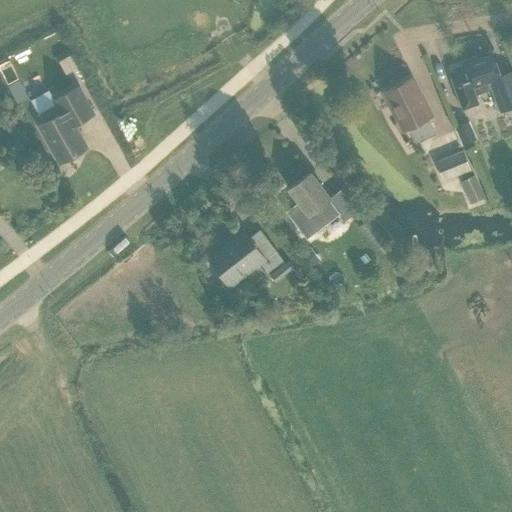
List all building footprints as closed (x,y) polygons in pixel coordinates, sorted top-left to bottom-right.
[(511,72),(501,76),(492,54),(463,64),(466,72),(451,78),(462,108),(478,103),(472,87),(481,84),(485,96),(497,91),(504,110),(511,106),(511,72)] [(65,75),(78,69),(72,55),(59,61),(65,75)] [(0,70),(7,84),(19,77),(9,60),(0,64),(0,70)] [(425,102),(410,72),(384,85),(392,100),(390,101),(404,130),(409,128),(416,142),(435,133),(428,118),(434,115),(427,101),(425,102)] [(19,77),(7,84),(17,101),(28,95),(19,77)] [(93,113),(78,86),(54,99),(49,89),(30,100),(37,113),(43,122),(39,124),(60,162),(87,147),(74,124),(93,113)] [(477,137),(469,120),(454,127),(462,144),(477,137)] [(463,151),(436,162),(444,180),(470,169),(463,151)] [(289,187),(309,214),(320,206),(328,217),(338,210),(345,220),(358,210),(342,188),(329,197),(309,172),(289,187)] [(474,175),(461,181),(471,202),(484,197),(474,175)] [(358,226),(376,249),(388,240),(370,217),(358,226)] [(209,258),(229,285),(260,262),(267,272),(283,259),(260,229),(249,237),(244,231),(209,258)] [(291,257),(269,274),(275,281),(296,265),(291,257)]
